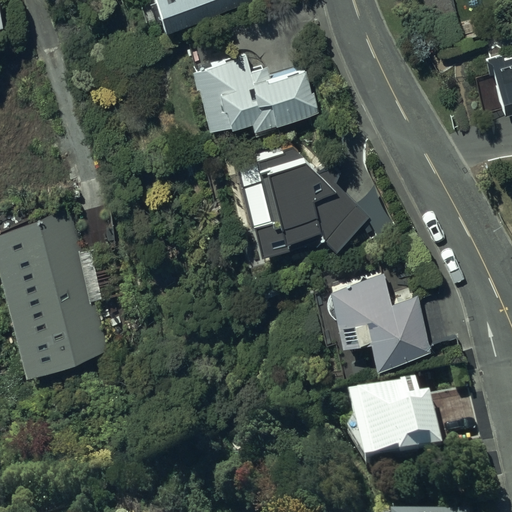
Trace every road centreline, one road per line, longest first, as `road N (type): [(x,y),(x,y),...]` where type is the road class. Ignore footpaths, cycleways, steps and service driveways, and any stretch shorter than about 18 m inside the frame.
road 1 (residential): [(356,0),(397,100),(482,255)]
road 2 (residential): [(511,420),(482,255)]
